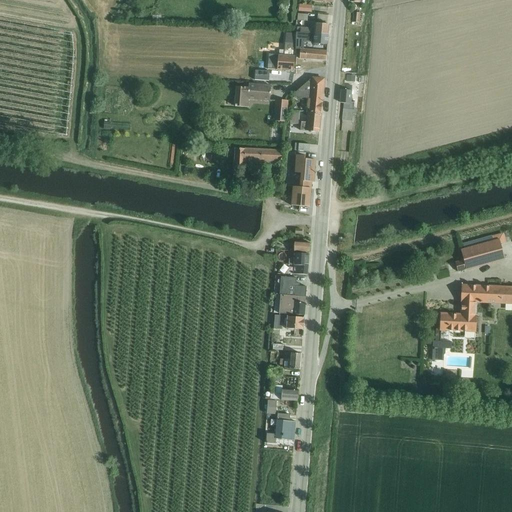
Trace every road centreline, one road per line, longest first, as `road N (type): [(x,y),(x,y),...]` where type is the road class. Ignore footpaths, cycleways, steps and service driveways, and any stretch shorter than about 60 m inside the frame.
road 1 (secondary): [(297,511),(339,0)]
road 2 (track): [(0,197),(247,245),(282,219),(321,221)]
road 3 (track): [(331,256),(511,216)]
